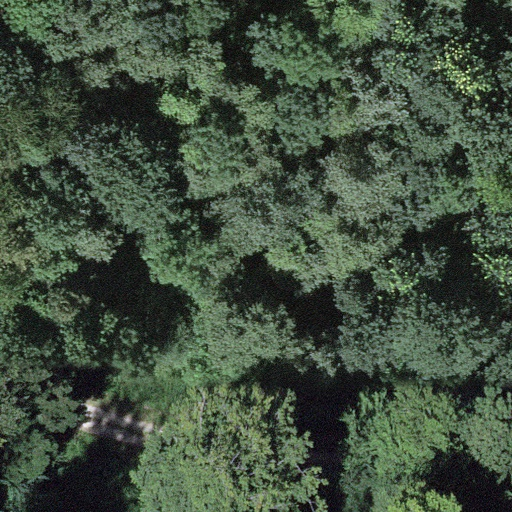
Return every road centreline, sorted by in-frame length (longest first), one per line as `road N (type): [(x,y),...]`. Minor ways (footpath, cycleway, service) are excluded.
road 1 (motorway): [(0,24),(399,511)]
road 2 (track): [(0,390),(159,449),(308,464),(511,445)]
road 3 (motorway): [(511,176),(367,0)]
